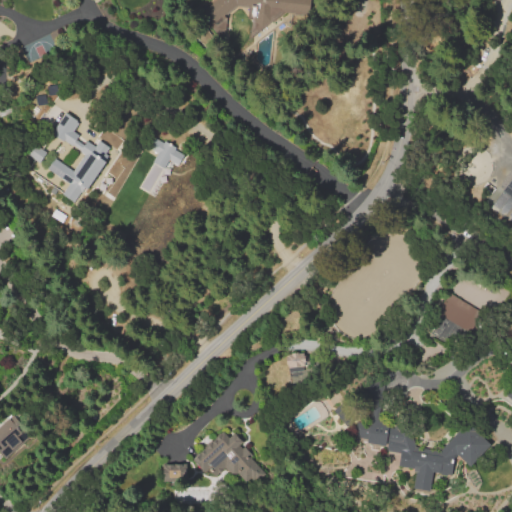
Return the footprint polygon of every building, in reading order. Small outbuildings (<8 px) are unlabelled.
[(204,7),(213,0),(291,0),(291,12),(274,10),(272,24),(256,23),(258,8),(249,8),(237,5),(215,22),(204,7)] [(65,111),(79,120),(72,131),(78,135),(75,139),(90,149),(86,155),(51,132),(65,111)] [(147,148),(153,138),(162,143),(164,140),(176,147),(175,150),(184,155),(178,166),(168,160),(164,168),(152,161),(156,153),(147,148)] [(34,144),(46,152),(38,163),(26,155),(34,144)] [(105,161),(84,192),(80,190),(72,203),(61,195),(69,184),(47,169),(54,159),(76,174),(91,151),(105,161)] [(511,167),(510,167),(497,187),(511,197),(511,167)] [(130,273),(126,289),(118,287),(122,271),(130,273)] [(447,294),(477,311),(466,330),(436,312),(447,294)] [(310,341),(319,342),(319,354),(309,353),(310,341)] [(288,369),(286,358),(288,356),(291,353),(294,352),(298,352),(300,353),(302,354),(304,356),(305,368),(288,369)] [(385,442),(384,447),(353,441),(357,417),(368,419),(374,381),(384,383),(378,420),(389,422),(388,427),(393,428),(409,424),(417,453),(440,457),(448,449),(444,445),(468,421),(491,445),(468,467),(455,453),(449,458),(452,459),(449,477),(440,476),(440,474),(432,473),(429,493),(412,490),(415,472),(413,472),(413,469),(398,467),(400,454),(398,445),(385,442)] [(363,388),(369,398),(381,392),(376,381),(363,388)] [(351,422),(343,429),(331,413),(339,406),(351,422)] [(0,425),(0,456),(0,457),(29,440),(15,416),(0,425)] [(260,469),(246,483),(237,474),(231,479),(223,471),(215,479),(207,470),(204,473),(193,461),(223,431),(229,438),(233,434),(242,443),(238,447),(241,450),(244,447),(253,456),(250,459),(260,469)] [(162,481),(185,480),(185,463),(162,464),(162,481)]
